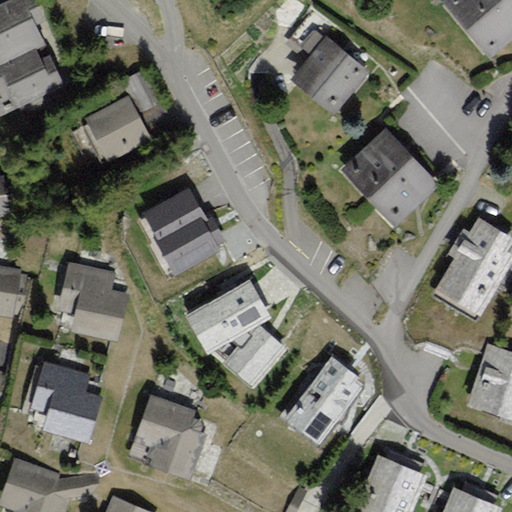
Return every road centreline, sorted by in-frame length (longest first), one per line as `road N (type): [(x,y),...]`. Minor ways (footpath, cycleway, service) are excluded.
road 1 (residential): [(379,341),(280,256),(238,201),(175,75)]
road 2 (residential): [(511,101),(379,341)]
road 3 (residential): [(511,464),(424,429),(400,400),(379,341)]
road 4 (unknown): [(400,400),(364,437),(317,511)]
